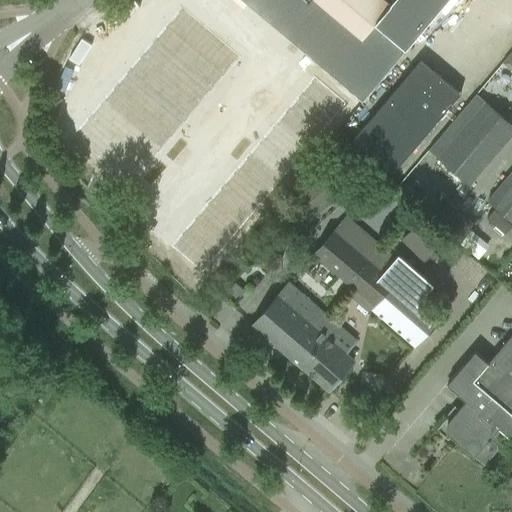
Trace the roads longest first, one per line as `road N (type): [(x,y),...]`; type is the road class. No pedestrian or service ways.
road 1 (secondary): [(357,511),(271,440),(49,222),(0,159)]
road 2 (secondary): [(0,218),(317,511)]
